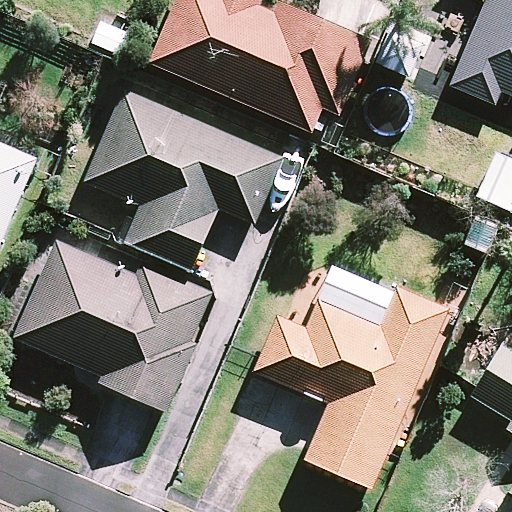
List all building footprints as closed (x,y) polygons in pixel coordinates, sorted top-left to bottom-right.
[(370,45),(260,0),(179,0),(152,66),(312,132),(323,106),(342,114),(370,45)] [(511,0),(488,0),(451,87),(496,106),(502,91),(511,95),(511,0)] [(280,159),(126,93),(87,183),(143,208),(127,244),(192,272),(220,209),(252,223),(280,159)] [(0,247),(36,161),(0,145),(0,247)] [(511,162),(498,156),(479,197),(511,211),(511,162)] [(138,276),(56,243),(16,341),(103,376),(99,384),(168,412),(215,295),(142,266),(138,276)] [(452,315),(397,290),(381,328),(318,300),(305,330),(280,319),(256,372),(331,405),(307,460),(374,490),(452,315)] [(511,348),(506,345),(472,397),(511,422),(511,424),(507,432),(511,435),(511,489),(510,492),(511,492),(511,348)]
